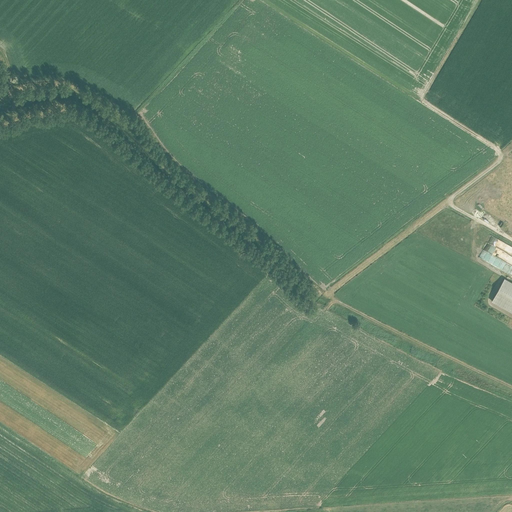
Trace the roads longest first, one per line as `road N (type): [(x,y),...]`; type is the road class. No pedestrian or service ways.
road 1 (track): [(479,0),(422,96),(497,149),(497,161),(450,203),(511,239)]
road 2 (track): [(337,300),(511,387)]
